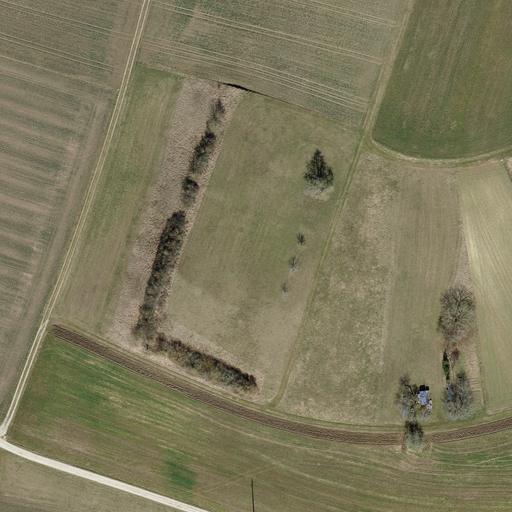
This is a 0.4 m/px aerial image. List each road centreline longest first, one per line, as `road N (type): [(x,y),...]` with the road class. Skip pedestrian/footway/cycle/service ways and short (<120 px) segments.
road 1 (track): [(42,329),(67,323),(220,392),(315,421),(402,429),(511,409)]
road 2 (track): [(0,438),(70,255),(146,0)]
road 3 (track): [(273,411),(409,0)]
road 4 (track): [(0,443),(202,511)]
road 5 (track): [(367,129),(376,147),(425,163),(458,165),(511,151)]
